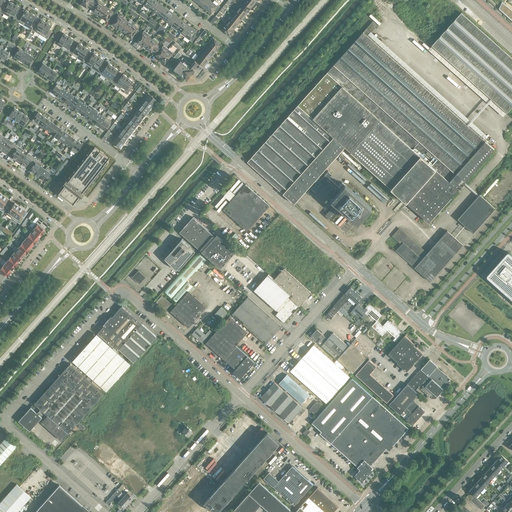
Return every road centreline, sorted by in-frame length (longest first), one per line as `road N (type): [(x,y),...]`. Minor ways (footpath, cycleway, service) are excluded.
road 1 (residential): [(23,0),(179,107)]
road 2 (residential): [(240,394),(355,263)]
road 3 (unclassified): [(364,506),(240,394)]
road 4 (residential): [(188,96),(53,0)]
road 5 (unclassified): [(240,394),(125,291),(115,295)]
road 6 (unclassified): [(7,414),(115,295)]
road 7 (tertiary): [(364,506),(471,387)]
road 8 (residential): [(355,263),(238,160)]
road 9 (residential): [(137,511),(240,394)]
road 10 (unclassified): [(511,212),(415,318)]
road 11 (residential): [(103,511),(9,426),(7,414)]
road 12 (unclassified): [(422,324),(511,224)]
road 13 (secondary): [(204,101),(235,76),(289,8)]
